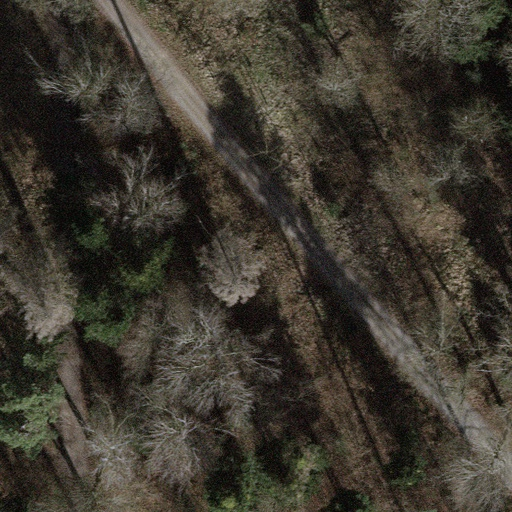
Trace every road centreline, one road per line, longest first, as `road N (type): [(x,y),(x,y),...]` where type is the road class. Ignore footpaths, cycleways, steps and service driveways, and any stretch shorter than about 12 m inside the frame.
road 1 (track): [(511,480),(106,0)]
road 2 (track): [(83,511),(54,221),(61,0)]
